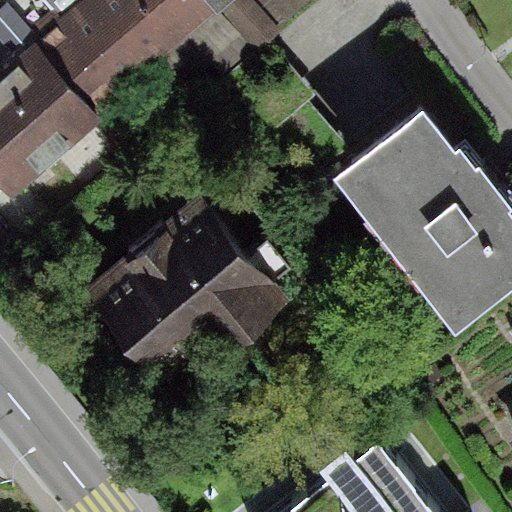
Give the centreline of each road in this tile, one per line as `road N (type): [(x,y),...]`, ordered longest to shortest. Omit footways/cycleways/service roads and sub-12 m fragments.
road 1 (residential): [(430,0),(511,110)]
road 2 (tertiary): [(94,511),(21,413)]
